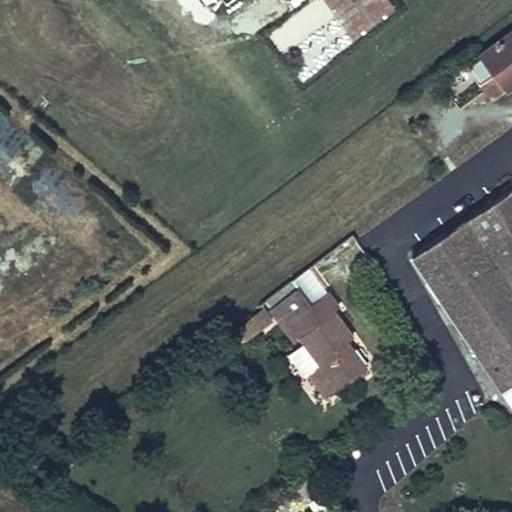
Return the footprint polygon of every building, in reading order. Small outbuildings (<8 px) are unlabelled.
[(284,50),(294,39),(279,26),(269,37),(284,50)] [(481,84),(493,101),(511,87),(511,29),(479,53),(481,56),(474,61),(483,73),(489,68),(494,75),(481,84)] [(449,88),(438,72),(417,87),(426,99),(429,103),(449,88)] [(407,112),(426,99),(417,87),(399,101),(407,112)] [(0,179),(64,233),(98,193),(0,111),(0,179)] [(511,184),(410,253),(502,388),(511,381),(511,184)] [(321,373),(337,394),(364,374),(346,349),(352,345),(332,318),(338,313),(325,295),(298,316),(311,333),(299,343),(321,373)] [(326,403),(337,394),(321,373),(310,381),(326,403)]
